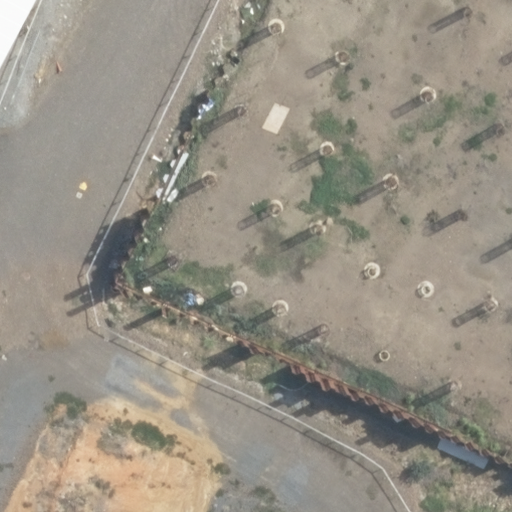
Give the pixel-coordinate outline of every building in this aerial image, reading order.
[(0,0),(0,46),(59,77),(100,0),(98,0),(0,0)] [(169,0),(216,21),(226,0),(169,0)] [(511,226),(511,88),(494,79),(428,209),(446,218),(420,269),(477,297),(511,226)] [(119,122),(111,139),(55,111),(36,150),(4,134),(22,98),(0,86),(0,209),(61,240),(102,158),(154,184),(172,149),(119,122)] [(394,133),(301,89),(273,148),(314,167),(296,205),(205,162),(189,197),(166,186),(135,251),(208,285),(233,232),(327,277),(394,133)] [(429,284),(377,251),(323,337),(375,370),(429,284)] [(89,295),(9,258),(0,277),(0,461),(53,349),(72,357),(78,344),(160,382),(187,324),(96,281),(89,295)]
